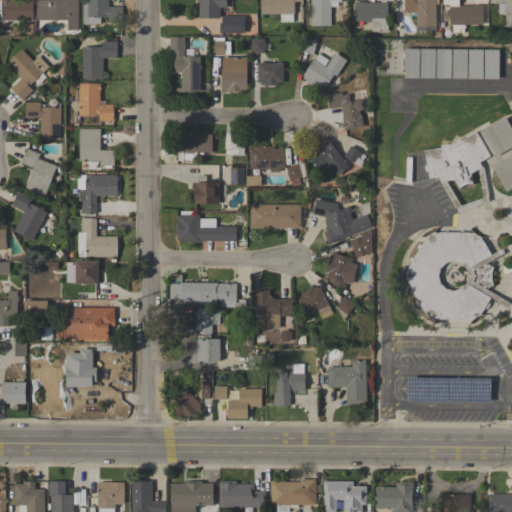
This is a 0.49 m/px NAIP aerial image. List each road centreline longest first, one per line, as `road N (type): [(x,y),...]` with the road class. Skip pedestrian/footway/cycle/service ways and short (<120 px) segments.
road 1 (tertiary): [(0,444),(511,447)]
road 2 (residential): [(148,446),(147,0)]
road 3 (residential): [(151,263),(297,261)]
road 4 (residential): [(151,118),(297,119)]
